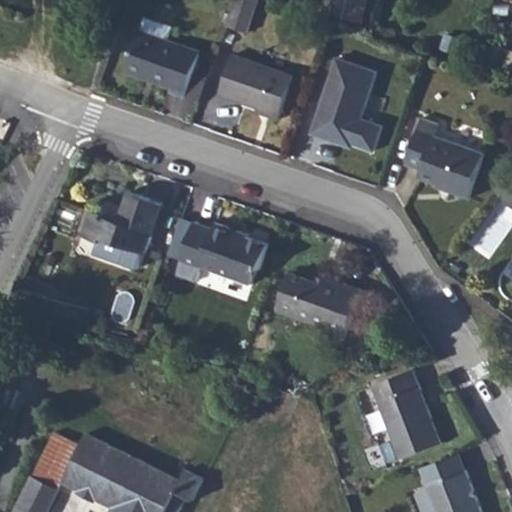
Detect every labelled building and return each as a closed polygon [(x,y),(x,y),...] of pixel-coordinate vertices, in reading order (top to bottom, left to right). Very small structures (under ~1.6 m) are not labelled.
[(259,2),(259,0),(236,0),(228,24),(249,32),(259,2)] [(203,52),(141,31),(128,72),(172,87),(171,90),(188,96),(203,52)] [(511,47),(511,42),(496,37),(488,62),(506,68),(511,47)] [(295,75),(234,54),(220,95),(265,110),(264,114),(280,120),(295,75)] [(376,150),(384,125),(363,118),(379,71),(339,57),(313,133),(330,139),(332,135),(355,143),(376,150)] [(421,124),(439,130),(441,123),(423,117),(421,124)] [(439,130),(421,124),(407,165),(424,170),(421,178),(451,188),(450,191),(471,198),(487,153),(437,136),(439,130)] [(332,135),(330,139),(353,147),(355,143),(332,135)] [(511,203),(511,178),(509,176),(497,192),(511,203)] [(128,246),(148,254),(165,204),(130,192),(123,211),(107,206),(104,215),(91,211),(82,236),(99,242),(95,254),(122,263),(128,246)] [(237,233),(238,230),(217,223),(215,229),(196,222),(177,275),(197,282),(202,267),(252,285),(258,269),(261,270),(270,245),(250,237),(237,233)] [(128,246),(122,263),(137,268),(143,266),(148,254),(128,246)] [(327,285),(318,282),(292,273),(279,311),(349,336),(365,289),(346,283),(345,285),(329,280),(327,285)] [(327,285),(329,280),(320,277),(318,282),(327,285)] [(416,370),(374,385),(401,459),(444,443),(416,370)] [(82,445),(56,432),(33,477),(60,490),(64,482),(82,445)] [(182,480),(88,433),(82,445),(64,482),(114,507),(111,511),(167,511),(178,491),(195,500),(206,478),(187,469),(182,480)] [(439,462),(444,477),(467,468),(461,453),(439,462)] [(439,462),(423,467),(439,511),(484,511),(468,468),(467,468),(444,477),(439,462)] [(48,511),(60,490),(33,477),(16,511),(48,511)]
